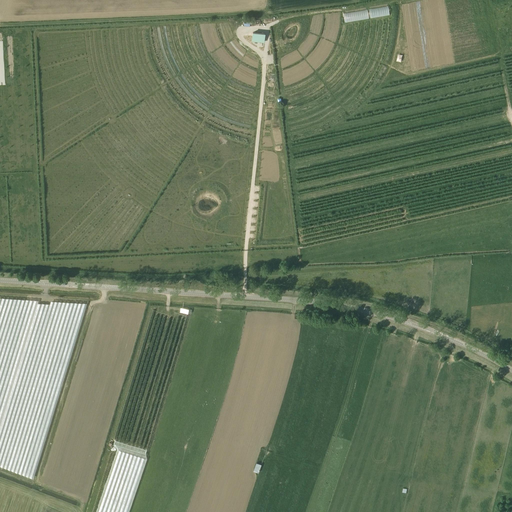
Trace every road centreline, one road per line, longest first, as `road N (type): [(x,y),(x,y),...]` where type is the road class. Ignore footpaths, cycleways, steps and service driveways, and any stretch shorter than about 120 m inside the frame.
road 1 (unclassified): [(511,370),(425,329),(355,308),(0,280)]
road 2 (track): [(250,297),(245,245),(264,57),(240,34),(267,24)]
